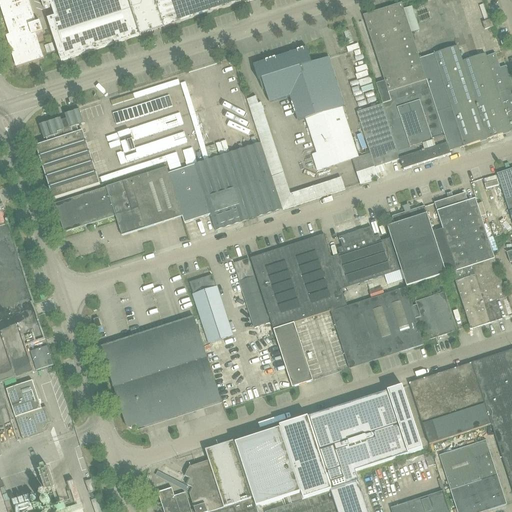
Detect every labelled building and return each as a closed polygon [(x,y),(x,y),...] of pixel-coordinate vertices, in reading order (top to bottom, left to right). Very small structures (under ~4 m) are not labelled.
[(1,0),(12,31),(14,37),(10,38),(18,63),(35,58),(38,57),(39,56),(32,35),(43,32),(40,22),(33,24),(24,0),(1,0)] [(40,0),(44,9),(51,6),(55,17),(48,19),(58,51),(61,61),(70,58),(75,57),(124,41),(126,40),(138,36),(140,36),(141,36),(140,34),(152,32),(153,23),(161,21),(164,29),(165,28),(164,27),(241,3),(240,0),(40,0)] [(374,12),(363,16),(388,92),(427,80),(420,59),(402,3),(399,4),(391,7),(374,12)] [(48,19),(55,17),(52,10),(45,12),(48,19)] [(485,29),(487,29),(493,27),(491,19),(482,22),(485,29)] [(486,54),(476,57),(463,61),(458,46),(420,59),(427,80),(437,113),(450,152),(511,131),(511,83),(506,66),(500,68),(496,54),(487,57),(486,54)] [(306,50),(295,54),(291,55),(290,54),(280,58),(280,59),(255,67),(260,80),(259,81),(261,85),(262,90),(265,89),(269,100),(270,104),(290,97),(298,121),(305,119),(316,153),(312,155),(317,171),(352,160),(359,157),(343,107),(344,106),(329,58),(311,64),(306,50)] [(404,170),(445,157),(451,155),(450,152),(437,113),(427,80),(388,92),(391,102),(383,104),(357,113),(370,154),(375,168),(400,160),(404,170)] [(261,144),(272,177),(284,173),(261,103),(258,104),(256,97),(247,100),(261,144)] [(83,132),(79,133),(77,127),(84,124),(80,111),(65,115),(67,122),(62,123),(61,119),(40,126),(44,140),(46,139),(48,143),(36,147),(53,200),(100,185),(83,132)] [(249,220),(272,213),(282,209),(272,177),(261,144),(227,155),(249,220)] [(352,160),(360,185),(378,179),(375,168),(370,154),(359,157),(352,160)] [(211,215),(216,231),(249,220),(227,155),(195,165),(211,215)] [(184,223),(211,215),(195,165),(169,174),(182,216),(184,223)] [(55,204),(56,207),(64,233),(116,216),(122,236),(182,216),(169,174),(167,168),(55,204)] [(511,169),(497,174),(511,219),(511,169)] [(272,177),(282,209),(345,189),(342,180),(291,196),(284,173),(272,177)] [(495,259),(494,257),(483,221),(476,199),(467,202),(465,195),(465,194),(435,203),(443,230),(433,233),(447,274),(453,273),(471,267),(472,266),(495,259)] [(425,207),(392,217),(395,225),(388,227),(407,287),(447,274),(433,233),(425,207)] [(340,255),(332,257),(331,257),(341,289),(342,289),(400,271),(390,239),(381,242),(379,235),(374,236),(371,227),(339,237),(342,247),(338,248),(340,255)] [(332,257),(324,235),(321,236),(321,234),(314,237),(314,238),(251,259),(273,330),(347,306),(342,289),(341,289),(331,257),(332,257)] [(492,239),(497,252),(501,250),(496,237),(492,239)] [(249,259),(234,264),(255,328),(260,343),(256,344),(258,352),(277,346),(270,323),(249,259)] [(490,324),(497,321),(503,319),(497,301),(507,297),(495,259),(472,266),(471,267),(490,324)] [(471,330),(472,329),(490,324),(471,267),(453,273),(470,327),(471,330)] [(216,288),(212,276),(190,283),(194,295),(216,288)] [(149,299),(157,297),(155,287),(147,289),(149,299)] [(418,327),(419,326),(423,325),(428,341),(457,331),(445,293),(431,297),(431,296),(443,292),(441,287),(429,291),(414,296),(416,302),(416,303),(417,306),(413,307),(407,288),(331,312),(347,364),(397,347),(399,353),(424,345),(418,327)] [(232,336),(216,288),(194,295),(200,315),(210,343),(232,336)] [(220,398),(210,369),(194,317),(101,347),(106,362),(102,363),(103,367),(106,366),(107,366),(127,428),(220,398)] [(274,330),(292,388),(299,386),(313,381),(294,323),(274,330)] [(308,347),(318,344),(317,339),(306,342),(308,347)] [(511,350),(471,364),(491,425),(492,425),(511,488),(511,350)] [(410,386),(411,390),(429,445),(491,425),(471,364),(409,384),(410,386)] [(33,381),(6,390),(23,440),(43,433),(42,430),(45,429),(47,424),(51,423),(46,407),(42,409),(33,381)] [(257,511),(257,509),(257,508),(259,508),(290,497),(301,493),(303,501),(331,492),(337,511),(368,511),(355,472),(423,450),(403,388),(358,403),(280,428),(235,443),(235,441),(234,441),(215,448),(206,451),(209,461),(190,468),(185,476),(190,479),(187,486),(193,489),(190,495),(195,509),(191,510),(185,493),(174,497),(172,489),(158,493),(158,494),(164,511),(257,511)] [(484,511),(507,505),(490,452),(486,440),(439,456),(457,511),(484,511)] [(434,465),(430,452),(429,452),(424,454),(424,455),(401,463),(402,467),(426,460),(428,467),(434,465)] [(37,511),(39,511),(79,511),(83,510),(74,483),(68,485),(71,503),(60,506),(57,496),(27,506),(24,500),(18,502),(21,511),(37,511)] [(337,511),(331,492),(303,501),(267,511),(337,511)] [(392,509),(393,511),(448,511),(443,493),(392,509)]
